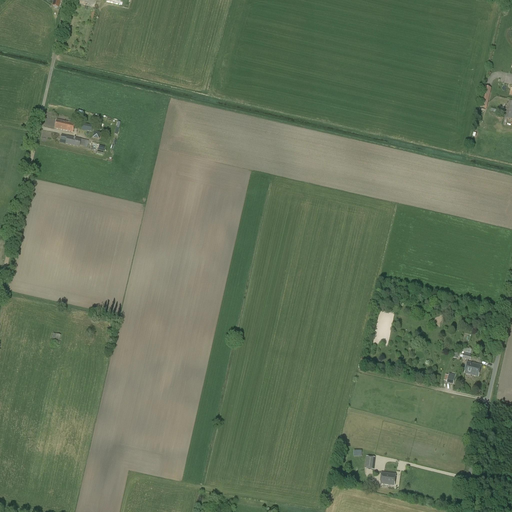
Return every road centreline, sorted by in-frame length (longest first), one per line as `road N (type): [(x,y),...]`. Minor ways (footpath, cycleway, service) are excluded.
road 1 (unclassified): [(460,511),(511,292)]
road 2 (track): [(35,137),(0,289)]
road 3 (unclassified): [(35,137),(67,0)]
